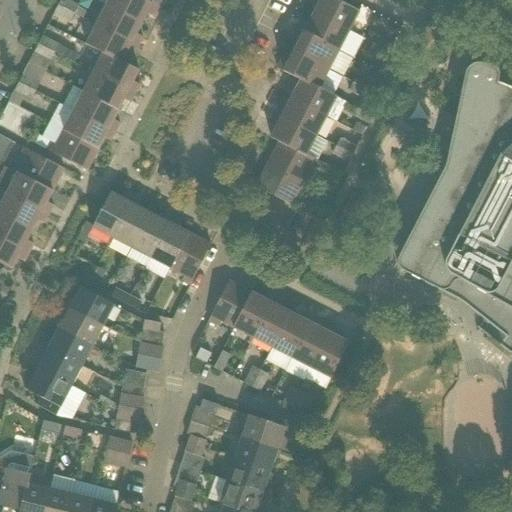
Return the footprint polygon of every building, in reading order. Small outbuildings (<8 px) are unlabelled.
[(79,6),(66,0),(61,0),(58,5),(75,14),(79,6)] [(144,0),(109,0),(106,6),(142,24),(147,14),(155,18),(161,8),(144,0)] [(144,0),(161,8),(164,0),(144,0)] [(359,12),(336,0),(312,0),(313,0),(319,4),(314,14),(349,32),(359,12)] [(58,5),(54,13),(71,22),(75,14),(58,5)] [(106,6),(96,25),(138,47),(143,38),(136,34),(142,24),(106,6)] [(339,51),(349,32),(314,14),(309,24),(302,20),(297,29),(339,51)] [(133,56),(138,47),(96,25),(86,45),(103,53),(104,53),(122,62),(127,52),(133,56)] [(329,70),(339,51),(297,29),(293,39),(299,42),(294,52),(329,70)] [(373,43),(376,36),(368,32),(365,39),(373,43)] [(373,43),(372,44),(390,53),(394,45),(376,36),(373,43)] [(59,46),(42,37),(38,45),(55,53),(59,46)] [(390,53),(372,44),(368,52),(386,61),(390,53)] [(38,45),(34,52),(51,61),(55,53),(38,45)] [(329,70),(294,52),(289,62),(282,59),(277,69),(294,78),(319,91),(320,88),(329,70)] [(94,73),(135,94),(140,85),(134,82),(139,71),(122,62),(104,53),(103,53),(94,73)] [(511,72),(481,64),(479,64),(478,64),(475,64),(473,65),(470,66),(469,68),(467,69),(466,72),(465,74),(446,164),(445,167),(444,170),(404,247),(398,259),(398,261),(397,262),(398,264),(398,265),(399,267),(399,268),(400,269),(401,270),(402,271),(459,301),(462,302),(491,326),(485,333),(478,327),(477,328),(509,353),(511,354),(511,72)] [(94,73),(84,92),(119,110),(124,100),(131,103),(135,94),(94,73)] [(39,84),(23,75),(19,83),(35,91),(39,84)] [(353,83),(370,92),(374,84),(357,75),(353,83)] [(296,89),(291,99),(326,117),(337,97),(320,88),(319,91),(294,78),(290,86),(296,89)] [(19,83),(15,90),(15,91),(24,95),(31,99),(35,91),(19,83)] [(366,99),(370,92),(353,83),(349,90),(366,99)] [(19,105),(24,95),(15,91),(0,119),(0,125),(24,138),(37,114),(19,105)] [(84,92),(74,111),(115,133),(120,124),(114,120),(119,110),(84,92)] [(316,136),(326,117),(291,99),(286,109),(280,106),(275,115),(316,136)] [(373,116),(361,110),(356,108),(352,116),(369,124),(373,116)] [(74,111),(64,130),(99,148),(104,138),(111,142),(115,133),(74,111)] [(307,155),(316,136),(275,115),(270,124),(277,127),(271,138),(279,143),(306,157),(307,155)] [(47,151),(87,172),(99,148),(64,130),(57,145),(51,142),(47,151)] [(0,135),(0,161),(3,163),(13,143),(0,135)] [(340,139),(336,146),(353,155),(357,147),(340,139)] [(279,143),(268,165),(308,186),(313,178),(308,175),(316,160),(307,155),(306,157),(279,143)] [(353,155),(336,146),(332,154),(349,163),(353,155)] [(54,189),(65,169),(24,148),(20,157),(25,159),(19,171),(54,189)] [(291,206),(299,191),(300,190),(305,193),(308,186),(268,165),(256,187),(291,206)] [(47,203),(54,189),(19,171),(17,174),(4,168),(0,176),(0,190),(7,194),(8,191),(50,213),(54,206),(47,203)] [(320,191),(330,197),(335,189),(324,183),(320,191)] [(0,207),(0,212),(33,230),(38,221),(44,224),(50,213),(8,191),(7,194),(0,207)] [(330,197),(320,191),(315,199),(326,205),(330,197)] [(122,199),(111,193),(92,228),(112,238),(133,197),(125,192),(122,199)] [(131,248),(149,213),(140,208),(143,202),(133,197),(112,238),(131,248)] [(0,212),(0,237),(29,253),(34,244),(27,241),(33,230),(0,212)] [(150,259),(172,217),(163,212),(160,219),(149,213),(131,248),(150,259)] [(170,269),(188,233),(178,228),(181,222),(172,217),(150,259),(170,269)] [(182,281),(190,286),(211,245),(188,233),(170,269),(184,277),(182,281)] [(0,263),(12,270),(18,259),(24,262),(29,253),(0,237),(0,263)] [(81,281),(84,282),(88,285),(97,268),(90,264),(81,281)] [(88,285),(96,289),(105,272),(97,268),(88,285)] [(208,322),(217,326),(219,321),(231,327),(249,292),(229,282),(208,322)] [(103,327),(114,305),(81,288),(70,309),(103,327)] [(126,305),(131,297),(116,289),(111,297),(126,305)] [(249,292),(231,327),(251,338),(273,296),(266,292),(263,299),(249,292)] [(251,338),(271,348),(289,312),(281,308),(284,302),(273,296),(251,338)] [(142,302),(131,297),(126,305),(138,311),(142,302)] [(93,347),(103,327),(70,309),(59,329),(93,347)] [(271,348),(291,358),(312,316),(304,312),(301,319),(289,312),(271,348)] [(291,358),(311,368),(329,333),(319,328),(322,321),(312,316),(291,358)] [(143,329),(140,344),(162,347),(164,333),(160,332),(161,324),(145,321),(143,329)] [(49,348),(82,366),(93,347),(59,329),(49,348)] [(352,337),(343,332),(339,338),(329,333),(311,368),(305,379),(325,389),(352,337)] [(164,348),(162,347),(140,344),(138,356),(161,360),(164,348)] [(71,387),(82,366),(49,348),(38,369),(71,387)] [(206,364),(211,354),(200,349),(196,358),(206,364)] [(223,351),(214,368),(221,372),(230,355),(223,351)] [(136,368),(159,372),(161,360),(138,356),(136,368)] [(252,388),(261,371),(253,367),(244,384),(252,388)] [(41,397),(36,406),(56,416),(71,387),(38,369),(27,390),(41,397)] [(144,386),(146,374),(126,370),(123,382),(144,386)] [(252,388),(259,391),(260,392),(269,375),(261,371),(252,388)] [(121,393),(142,398),(144,386),(123,382),(121,393)] [(283,404),(284,404),(291,408),(299,391),(292,387),(283,404)] [(299,391),(291,408),(298,412),(307,395),(299,391)] [(121,393),(119,406),(142,411),(144,398),(142,398),(121,393)] [(98,401),(118,412),(119,406),(102,396),(98,401)] [(211,428),(219,405),(203,400),(200,408),(196,407),(191,421),(211,428)] [(116,419),(137,423),(140,423),(142,411),(119,406),(118,412),(116,419)] [(278,450),(278,449),(283,451),(293,424),(270,417),(268,422),(249,416),(242,438),(278,450)] [(116,419),(114,430),(135,434),(137,423),(116,419)] [(60,425),(44,421),(41,430),(58,434),(60,425)] [(82,431),(66,427),(63,435),(80,440),(82,431)] [(204,450),(207,441),(191,436),(188,444),(204,450)] [(107,450),(129,456),(133,443),(110,438),(107,450)] [(270,472),(278,450),(242,438),(234,460),(270,472)] [(188,444),(185,453),(201,458),(204,450),(188,444)] [(127,468),(129,456),(107,450),(104,462),(127,468)] [(29,484),(31,475),(35,457),(13,452),(0,459),(0,460),(0,467),(7,469),(3,483),(1,491),(0,497),(0,506),(20,511),(21,511),(28,484),(29,484)] [(227,481),(263,493),(270,472),(234,460),(227,481)] [(194,494),(196,487),(180,481),(178,488),(194,494)] [(256,511),(263,493),(227,481),(219,505),(223,506),(224,504),(247,511),(256,511)] [(44,511),(50,489),(29,484),(28,484),(21,511),(20,511),(19,511),(44,511)] [(178,488),(175,497),(191,502),(194,494),(178,488)] [(68,511),(72,495),(50,489),(44,511),(68,511)] [(91,511),(95,500),(72,495),(68,511),(91,511)] [(115,511),(117,506),(95,500),(91,511),(115,511)]
